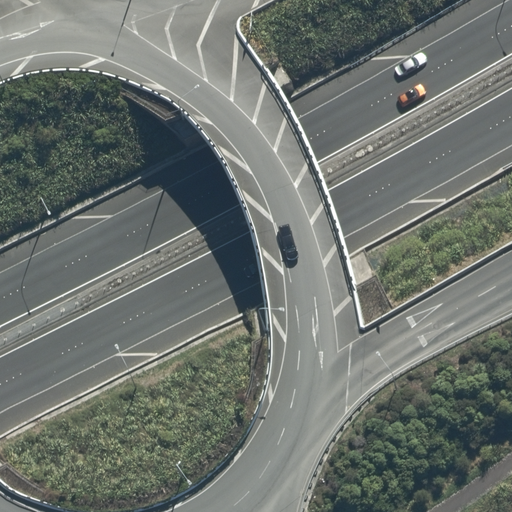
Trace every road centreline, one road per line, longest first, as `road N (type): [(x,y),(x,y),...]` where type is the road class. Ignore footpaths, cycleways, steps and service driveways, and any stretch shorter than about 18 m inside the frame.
road 1 (trunk): [(0,298),(511,24)]
road 2 (trunk): [(511,114),(0,383)]
road 3 (trunk): [(125,30),(201,68),(266,147),(306,261),(313,362),(307,402)]
road 4 (trunk): [(511,278),(378,351),(307,402)]
